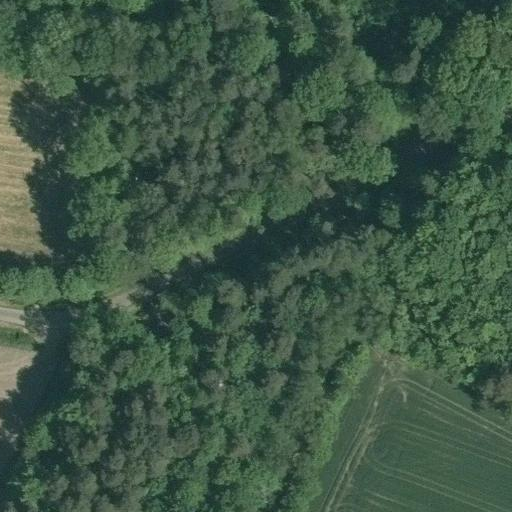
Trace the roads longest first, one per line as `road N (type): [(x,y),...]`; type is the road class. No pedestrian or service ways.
road 1 (residential): [(511,110),(130,305),(71,323),(0,314)]
road 2 (track): [(261,511),(343,352)]
road 3 (track): [(452,139),(511,12)]
